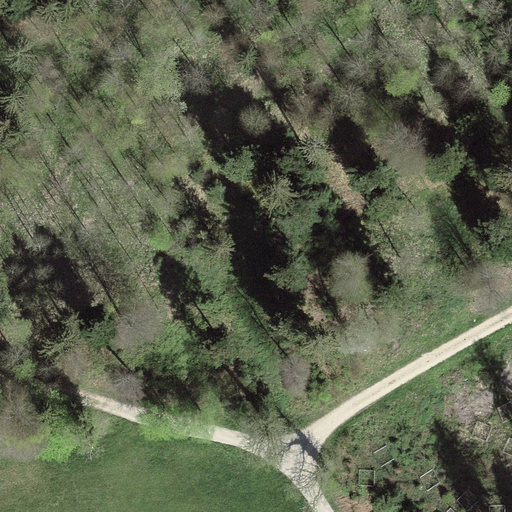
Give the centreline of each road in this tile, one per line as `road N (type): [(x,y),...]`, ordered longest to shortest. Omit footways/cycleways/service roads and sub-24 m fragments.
road 1 (track): [(0,388),(282,453)]
road 2 (track): [(511,312),(282,453)]
